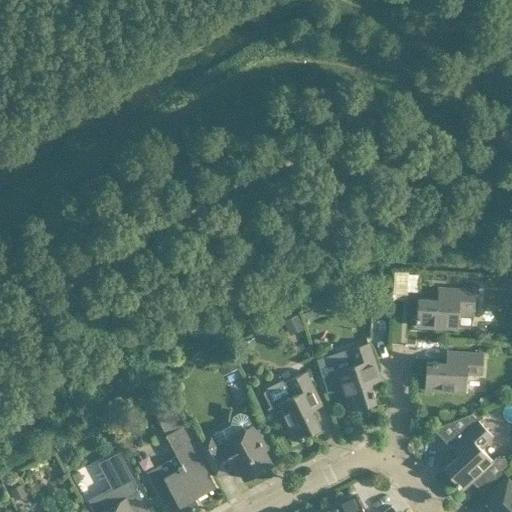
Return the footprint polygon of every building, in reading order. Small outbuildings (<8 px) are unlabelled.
[(373,282),(362,286),(366,298),(378,294),(373,282)] [(418,298),(417,306),(416,326),(457,328),(458,314),(473,315),(475,289),(445,287),(445,299),(418,298)] [(298,314),(283,321),(287,327),(288,331),(303,324),(301,321),(298,314)] [(354,364),(336,370),(342,390),(349,409),(375,400),(374,395),(375,394),(373,389),(372,390),(372,389),(369,382),(381,378),(379,371),(373,353),(369,343),(350,349),(349,350),(350,353),(354,364)] [(424,390),(444,391),(466,392),(467,373),(482,374),(483,353),(474,352),(454,351),(453,363),(437,362),(437,361),(432,360),(432,362),(426,361),(424,390)] [(233,353),(217,361),(222,373),(239,365),(233,353)] [(268,390),(265,391),(271,405),(276,403),(285,422),(294,440),(319,427),(314,416),(311,410),(322,404),(319,398),(313,386),(306,371),(286,381),(284,382),(283,379),(266,387),(268,390)] [(162,470),(149,477),(162,501),(167,511),(183,511),(198,504),(195,498),(215,487),(206,470),(183,425),(174,409),(161,416),(169,432),(165,434),(177,456),(182,466),(164,475),(162,470)] [(463,489),(472,480),(477,475),(486,485),(482,489),(481,488),(480,489),(481,490),(510,464),(504,457),(495,457),(492,460),(480,447),(493,435),(478,420),(482,416),(477,410),(436,427),(436,431),(458,455),(444,468),(456,482),(455,482),(459,486),(460,486),(463,489)] [(253,425),(252,425),(248,417),(240,413),(233,417),(231,426),(236,434),(224,440),(225,442),(218,445),(212,433),(196,441),(215,477),(237,465),(245,478),(271,464),(263,450),(266,448),(253,425)] [(116,485),(91,498),(91,499),(97,511),(144,511),(147,511),(149,511),(142,498),(136,487),(137,486),(120,452),(98,463),(109,483),(113,481),(116,485)] [(497,484),(482,498),(492,508),(490,511),(488,511),(511,511),(511,481),(507,475),(497,484)] [(22,483),(10,489),(15,500),(28,493),(22,483)] [(363,511),(355,494),(318,511),(363,511)]
